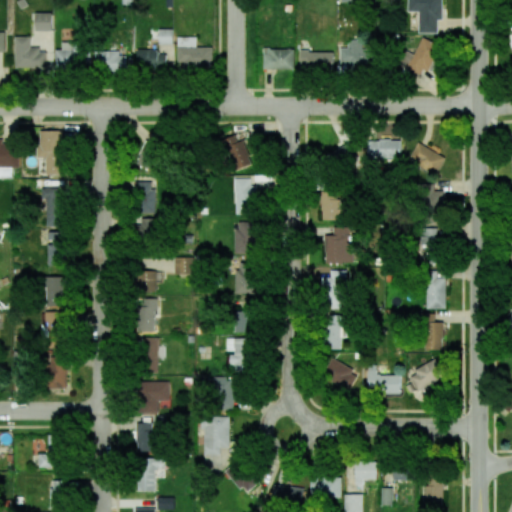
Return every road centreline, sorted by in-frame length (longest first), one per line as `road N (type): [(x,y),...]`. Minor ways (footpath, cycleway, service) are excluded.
road 1 (residential): [(0,106),(477,108)]
road 2 (tertiary): [(479,467),(478,0)]
road 3 (residential): [(101,511),(102,107)]
road 4 (residential): [(291,428),(291,107)]
road 5 (residential): [(291,428),(479,428)]
